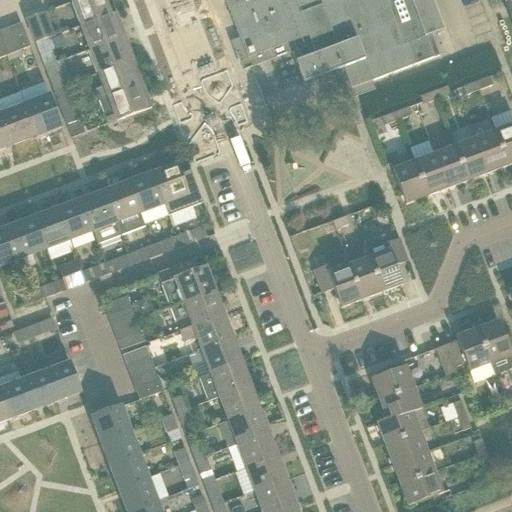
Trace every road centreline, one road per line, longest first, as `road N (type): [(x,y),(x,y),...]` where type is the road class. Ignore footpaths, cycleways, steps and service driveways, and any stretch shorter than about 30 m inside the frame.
road 1 (residential): [(307,353),(229,141),(191,98),(154,0)]
road 2 (residential): [(307,353),(435,305),(461,246),(511,225)]
road 3 (residential): [(368,511),(307,353)]
